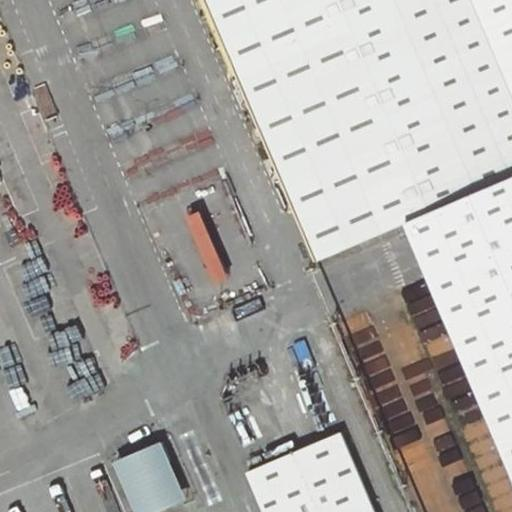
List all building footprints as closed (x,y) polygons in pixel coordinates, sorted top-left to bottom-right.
[(511,179),(511,74),(480,0),(207,0),(322,264),(407,227),(511,179)] [(511,0),(480,0),(511,74),(511,0)] [(511,179),(407,227),(511,471),(511,179)] [(376,511),(342,430),(248,472),(263,511),(376,511)] [(144,511),(170,511),(197,501),(172,441),(123,461),(144,511)]
